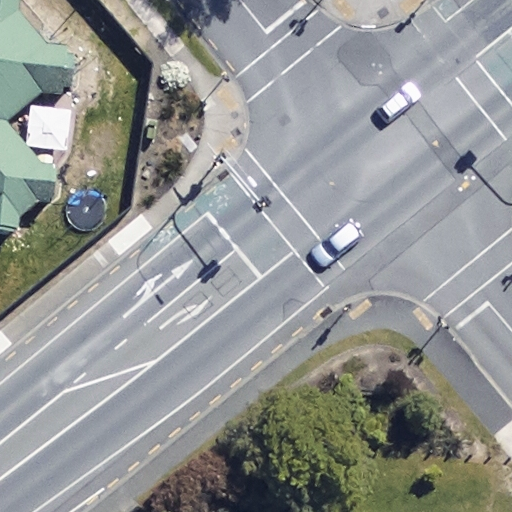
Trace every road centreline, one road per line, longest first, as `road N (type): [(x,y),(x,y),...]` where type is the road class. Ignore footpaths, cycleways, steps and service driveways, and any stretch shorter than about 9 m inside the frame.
road 1 (secondary): [(376,170),(0,459)]
road 2 (residential): [(236,0),(376,170)]
road 3 (secondary): [(511,59),(376,170)]
